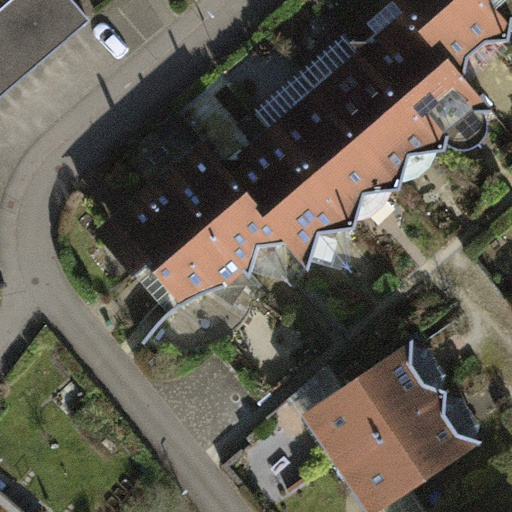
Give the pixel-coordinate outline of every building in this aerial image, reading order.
[(68,0),(13,0),(0,12),(0,95),(86,20),(68,0)] [(511,42),(475,0),(397,0),(413,18),(466,80),(470,57),(488,42),(511,42)] [(511,0),(475,0),(511,42),(511,40),(511,0)] [(466,80),(413,18),(368,57),(448,152),(451,129),(469,115),(495,113),(466,80)] [(448,152),(368,57),(322,95),(402,191),(411,158),(448,152)] [(402,191),(322,95),(275,134),(355,229),(365,196),(402,191)] [(355,229),(275,134),(241,163),(220,162),(289,244),(309,268),(318,235),(355,229)] [(220,162),(209,149),(155,196),(117,228),(153,270),(182,305),(218,291),(233,301),(244,285),(258,285),(247,272),(252,250),(276,246),(289,244),(220,162)] [(413,343),(308,416),(342,465),(447,392),(424,386),(411,367),(413,343)] [(447,392),(342,465),(375,511),(377,511),(481,440),(458,435),(445,416),(447,392)]
